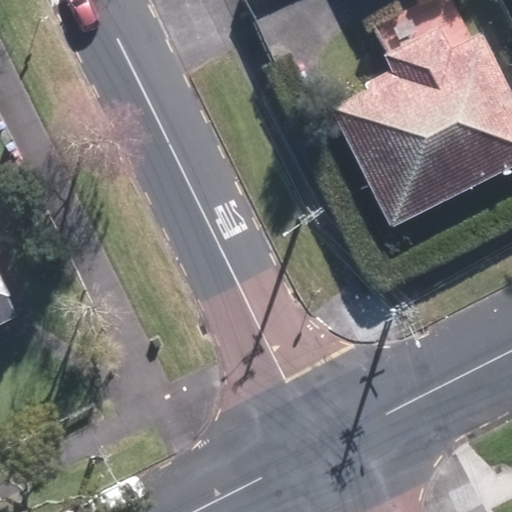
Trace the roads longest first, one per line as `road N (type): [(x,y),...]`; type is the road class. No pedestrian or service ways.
road 1 (tertiary): [(98,0),(318,449)]
road 2 (residential): [(318,449),(511,353)]
road 3 (residential): [(189,511),(318,449)]
